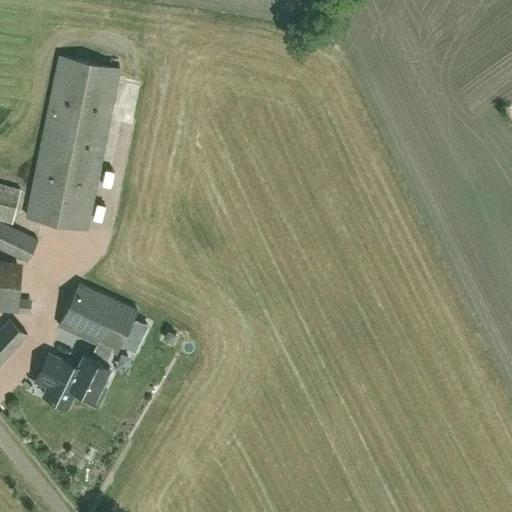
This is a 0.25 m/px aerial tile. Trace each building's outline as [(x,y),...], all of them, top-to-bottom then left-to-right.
[(87,228),(120,68),(60,55),(27,216),(87,228)] [(0,217),(12,221),(21,189),(0,183),(0,217)] [(0,247),(28,261),(38,239),(0,220),(0,247)] [(0,310),(30,313),(31,298),(20,297),(23,260),(0,258),(0,310)] [(117,352),(138,309),(81,281),(60,323),(98,342),(91,356),(85,353),(79,365),(62,357),(61,358),(48,351),(35,379),(47,385),(43,394),(68,406),(74,393),(97,405),(106,386),(101,384),(110,366),(104,363),(111,350),(117,352)] [(0,362),(27,333),(9,317),(0,327),(0,362)]
